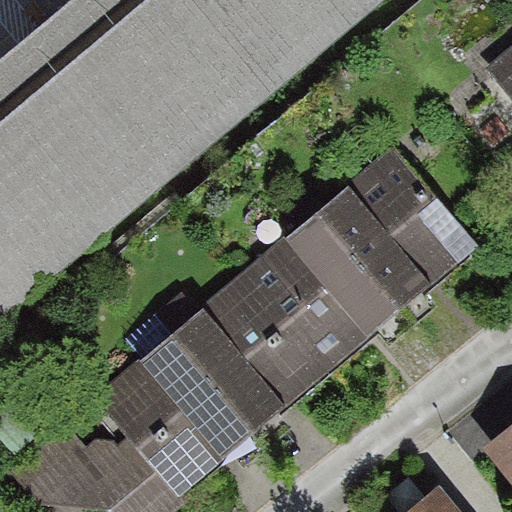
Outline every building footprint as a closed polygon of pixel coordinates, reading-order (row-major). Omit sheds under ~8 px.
[(91,0),(0,78),(0,319),(375,0),(91,0)] [(511,54),(501,64),(511,77),(511,54)] [(409,148),(208,313),(288,410),(489,246),(409,148)] [(203,317),(100,395),(185,506),(287,428),(203,317)] [(511,444),(494,459),(511,481),(511,444)] [(464,511),(448,491),(420,511),(464,511)]
